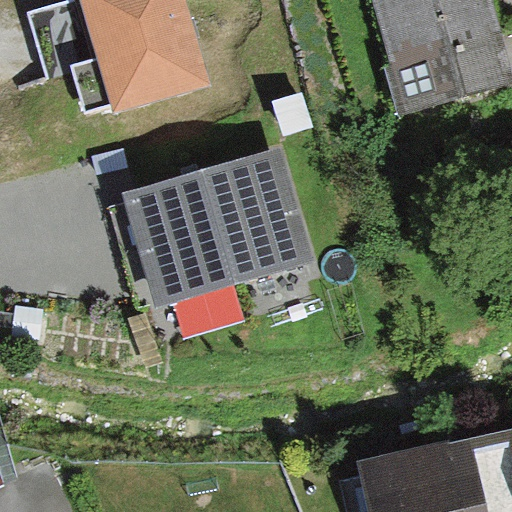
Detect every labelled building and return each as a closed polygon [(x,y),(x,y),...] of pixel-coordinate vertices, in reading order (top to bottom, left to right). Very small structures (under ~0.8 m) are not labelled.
[(178,0),(82,0),(102,64),(78,72),(92,118),(117,111),(119,117),(207,90),(178,0)] [(482,0),(378,0),(411,112),(507,84),(482,0)] [(282,159),(124,206),(158,319),(316,271),(282,159)] [(511,511),(511,446),(485,453),(497,511),(511,511)] [(497,511),(485,453),(368,479),(375,511),(497,511)]
